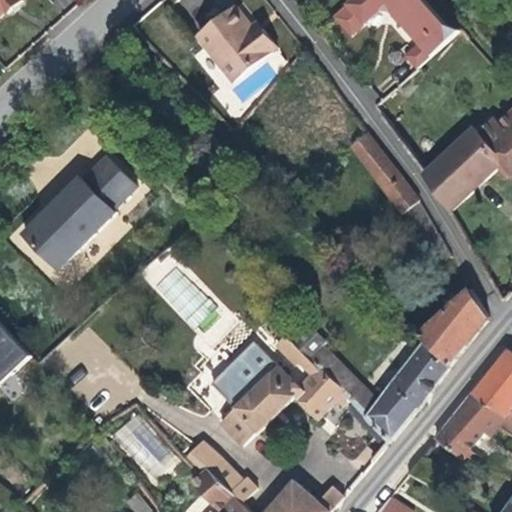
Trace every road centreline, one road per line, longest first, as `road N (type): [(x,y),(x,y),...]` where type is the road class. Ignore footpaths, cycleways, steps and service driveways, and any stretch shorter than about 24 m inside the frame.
road 1 (residential): [(504,329),(402,156),(284,0)]
road 2 (residential): [(504,329),(345,511)]
road 3 (residential): [(0,115),(125,0)]
